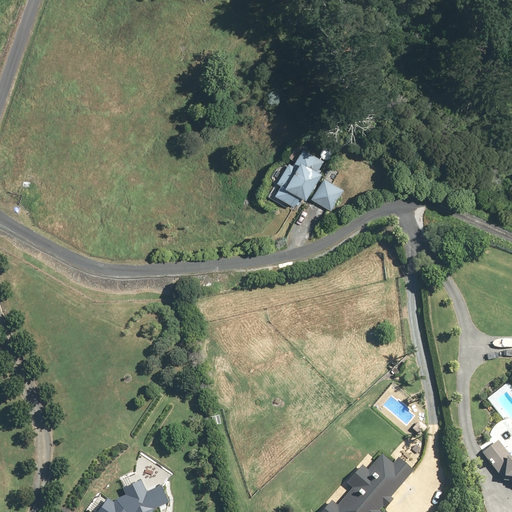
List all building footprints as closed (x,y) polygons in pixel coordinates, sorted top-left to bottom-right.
[(317,159),(298,148),(288,164),(284,162),(272,182),(276,184),(270,194),(292,207),(298,197),(302,199),(317,173),(311,169),(317,159)] [(343,190),(321,178),(309,198),(332,210),(343,190)] [(496,440),(480,454),(500,477),(511,482),(511,454),(508,455),(496,440)] [(387,497),(409,471),(395,459),(391,464),(380,454),(365,471),(358,465),(343,483),(350,488),(335,506),(329,501),(319,511),(373,511),(381,502),(386,507),(391,501),(387,497)] [(151,511),(154,509),(166,503),(154,477),(145,481),(141,473),(119,483),(124,495),(111,503),(98,495),(86,510),(88,511),(151,511)]
